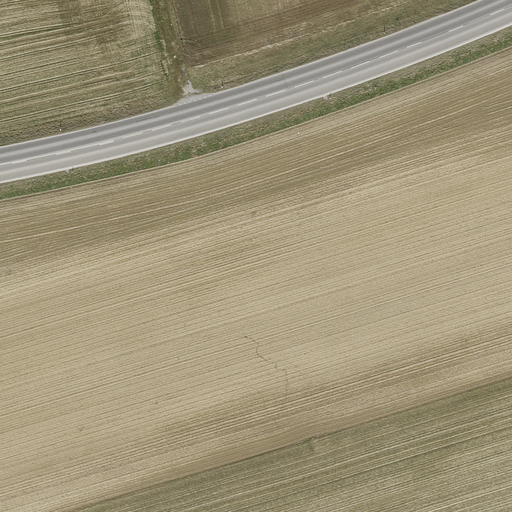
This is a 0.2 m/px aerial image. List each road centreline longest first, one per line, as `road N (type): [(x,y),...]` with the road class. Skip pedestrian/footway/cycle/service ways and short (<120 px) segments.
road 1 (primary): [(0,165),(212,113),(511,5)]
road 2 (track): [(165,0),(192,119)]
